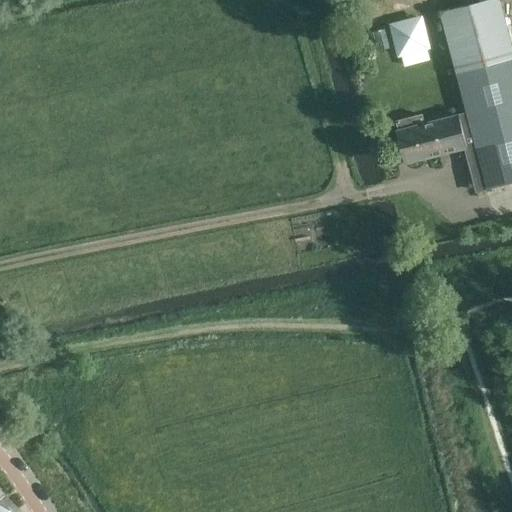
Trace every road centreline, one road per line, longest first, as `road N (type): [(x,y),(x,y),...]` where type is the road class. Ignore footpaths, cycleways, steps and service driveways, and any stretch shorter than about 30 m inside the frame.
road 1 (track): [(396,329),(191,333),(0,372)]
road 2 (track): [(349,198),(296,0)]
